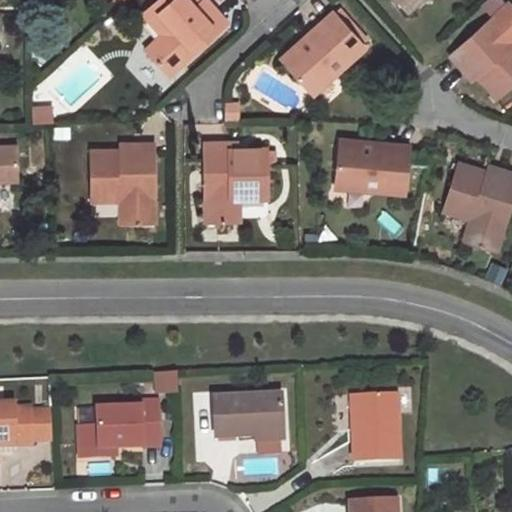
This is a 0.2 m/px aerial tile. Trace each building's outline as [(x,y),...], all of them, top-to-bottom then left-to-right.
[(166,39),(149,53),(169,75),(228,23),(215,8),(210,12),(199,0),(157,0),(143,12),(166,39)] [(396,0),(407,13),(420,0),(396,0)] [(511,85),(511,5),(508,2),(449,55),(462,71),(467,66),(497,99),(511,85)] [(306,37),(281,58),(312,93),(364,46),(334,12),(306,37)] [(339,141),(335,186),(404,193),(408,148),(375,144),(339,141)] [(135,149),(90,149),(91,201),(125,201),(126,222),(155,222),(154,142),(135,143),(135,149)] [(234,221),(233,200),(268,199),(267,148),(224,148),(224,142),(204,143),(205,221),(234,221)] [(16,146),(0,146),(0,175),(17,174),(16,146)] [(476,222),(469,243),(497,251),(511,205),(511,173),(502,170),(500,176),(458,163),(443,211),(476,222)] [(349,429),(350,462),(397,460),(393,393),(355,394),(357,429),(349,429)] [(272,394),(207,397),(209,435),(248,434),(248,429),(274,427),(272,394)] [(347,395),(349,429),(357,429),(355,394),(347,395)] [(110,447),(135,446),(135,438),(153,438),(152,400),(133,400),(134,406),(91,407),(92,426),(72,426),(73,457),(94,456),(93,447),(110,447)] [(0,437),(9,437),(9,445),(26,444),(25,409),(8,409),(8,403),(0,403),(0,437)] [(72,426),(92,426),(91,407),(71,408),(72,426)] [(46,408),(25,409),(26,444),(48,443),(48,437),(46,408)] [(274,427),(248,429),(248,434),(248,439),(275,438),(274,427)] [(135,446),(154,445),(153,438),(135,438),(135,446)] [(110,447),(93,447),(94,456),(110,456),(110,447)] [(348,503),(348,511),(394,511),(394,501),(348,503)]
